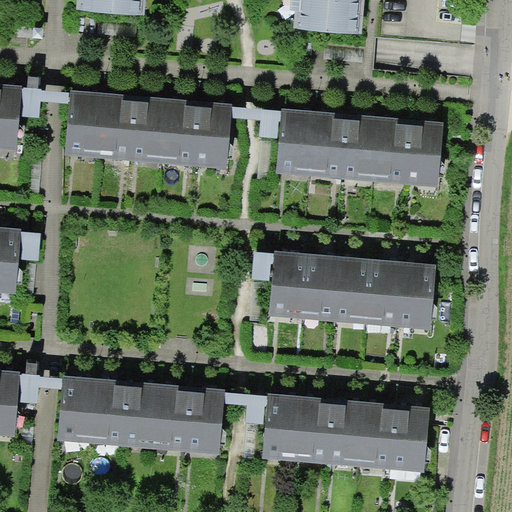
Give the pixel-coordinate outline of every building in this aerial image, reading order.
[(141,0),(81,0),(81,7),(141,12),(141,0)] [(300,0),(298,26),(358,31),(360,0),(300,0)] [(22,84),(0,81),(0,139),(17,141),(22,84)] [(233,102),(73,89),(68,146),(228,159),(233,102)] [(445,122),(285,108),(280,165),(440,179),(445,122)] [(21,228),(0,225),(0,283),(16,284),(21,228)] [(438,264),(278,250),(273,307),(433,321),(438,264)] [(19,371),(0,369),(0,426),(14,428),(19,371)] [(225,389),(65,376),(61,432),(220,446),(225,389)] [(431,407),(271,393),(267,450),(426,464),(431,407)]
